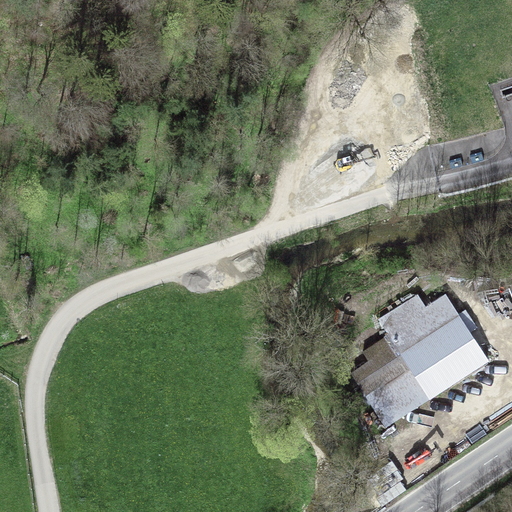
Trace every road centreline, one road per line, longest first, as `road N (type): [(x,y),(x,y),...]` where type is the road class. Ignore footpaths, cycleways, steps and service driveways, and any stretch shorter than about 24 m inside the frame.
road 1 (track): [(49,511),(39,391),(54,338),(90,307),(152,277),(280,236)]
road 2 (track): [(280,236),(311,111),(337,51),(396,0)]
road 3 (track): [(280,236),(511,165)]
